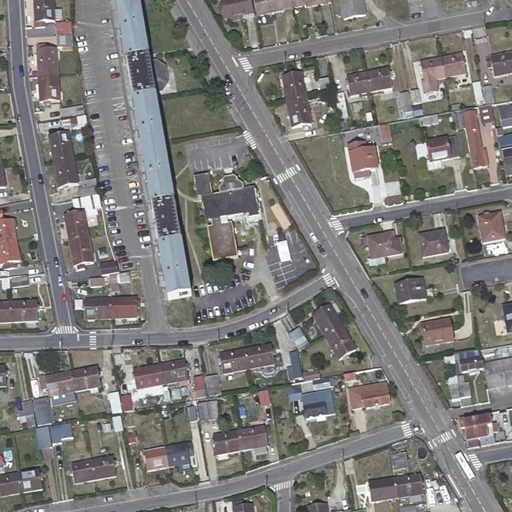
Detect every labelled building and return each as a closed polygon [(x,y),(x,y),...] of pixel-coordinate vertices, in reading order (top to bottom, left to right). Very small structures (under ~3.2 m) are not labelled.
[(55,21),(53,0),(33,0),(35,23),(55,21)] [(115,0),(118,12),(140,8),(138,0),(115,0)] [(221,0),(225,19),(226,18),(242,15),(253,13),(249,0),(221,0)] [(253,0),(257,16),(284,10),(284,8),(294,6),(293,0),(253,0)] [(340,0),(344,19),(366,15),(362,0),(340,0)] [(189,288),(155,93),(148,55),(140,8),(118,12),(169,300),(190,296),(189,288)] [(72,34),(57,35),(58,47),(72,46),(72,36),(72,34)] [(58,75),(56,49),(46,49),(37,50),(38,76),(58,75)] [(495,78),(511,74),(511,53),(491,58),(492,61),(487,61),(489,69),(493,68),(495,78)] [(155,54),(148,55),(155,93),(162,92),(169,82),(165,60),(155,54)] [(445,79),(466,75),(462,55),(441,59),(445,79)] [(445,79),(441,59),(420,63),(423,82),(421,82),(424,95),(438,92),(436,80),(445,79)] [(372,92),(393,88),(389,69),(368,73),(372,92)] [(283,77),(287,103),(307,99),(302,73),(283,77)] [(351,96),(372,92),(368,73),(348,77),(351,96)] [(59,101),(58,75),(38,76),(40,103),(59,101)] [(319,80),(321,96),(331,94),(328,79),(319,80)] [(483,89),(486,104),(495,103),(491,87),(483,89)] [(419,90),(411,92),(413,104),(421,103),(419,90)] [(408,92),(400,94),(404,113),(412,112),(408,92)] [(344,94),(336,95),(340,119),(348,117),(344,94)] [(287,103),(292,129),(312,125),(307,99),(287,103)] [(62,106),(63,113),(79,111),(78,103),(62,106)] [(492,105),(486,106),(480,107),(482,123),(494,120),(492,109),(492,105)] [(504,128),(511,126),(511,107),(500,109),(504,128)] [(475,108),(464,110),(474,168),(487,166),(485,151),(482,151),(475,108)] [(412,112),(404,113),(405,121),(413,119),(412,112)] [(457,131),(465,130),(462,114),(454,115),(457,131)] [(78,124),(63,127),(63,130),(75,128),(75,131),(88,128),(86,115),(77,116),(78,124)] [(434,115),(422,118),(423,127),(435,124),(434,115)] [(67,118),(61,119),(63,127),(78,124),(77,116),(67,118)] [(390,127),(381,128),(382,144),(391,143),(390,127)] [(497,137),(505,136),(504,128),(496,129),(497,137)] [(73,158),(68,132),(49,136),(54,162),(73,158)] [(511,134),(505,136),(497,137),(498,142),(499,147),(511,144),(511,134)] [(427,144),(430,165),(441,163),(460,160),(456,138),(427,144)] [(349,150),(353,177),(378,172),(375,153),(366,154),(365,147),(349,150)] [(511,154),(503,156),(506,176),(511,174),(511,154)] [(78,185),(73,158),(54,162),(59,188),(78,185)] [(443,171),(441,163),(430,165),(427,164),(429,174),(443,171)] [(198,197),(201,196),(213,194),(209,173),(194,176),(198,197)] [(218,190),(219,193),(243,189),(242,184),(232,178),(225,179),(218,190)] [(78,188),(79,195),(96,192),(94,179),(83,181),(84,187),(78,188)] [(201,196),(206,222),(209,221),(223,219),(251,214),(252,216),(262,214),(261,210),(259,211),(254,187),(243,189),(219,193),(213,194),(201,196)] [(87,211),(88,211),(97,209),(101,208),(98,196),(74,200),(75,209),(86,206),(87,211)] [(88,237),(83,211),(64,215),(69,241),(88,237)] [(478,218),(483,244),(505,241),(500,214),(478,218)] [(224,223),(223,219),(209,221),(209,225),(207,226),(213,260),(240,255),(234,221),(224,223)] [(0,243),(16,240),(13,220),(0,222),(0,243)] [(419,236),(423,258),(448,252),(444,231),(419,236)] [(368,260),(369,267),(384,264),(383,257),(402,254),(400,242),(395,242),(393,232),(367,237),(368,243),(371,259),(368,260)] [(93,263),(88,237),(69,241),(75,267),(75,266),(76,271),(84,269),(83,265),(93,263)] [(0,243),(0,258),(1,265),(3,265),(4,270),(14,268),(13,263),(20,261),(16,240),(0,243)] [(116,263),(100,265),(102,275),(110,274),(119,273),(116,263)] [(111,275),(112,286),(131,282),(129,272),(111,275)] [(99,277),(101,285),(109,284),(108,276),(99,277)] [(12,279),(13,288),(29,286),(27,277),(12,279)] [(395,284),(399,304),(434,298),(432,288),(424,290),(422,279),(395,284)] [(112,319),(138,318),(137,298),(111,299),(112,319)] [(85,319),(112,319),(111,299),(85,299),(85,319)] [(12,322),(38,321),(38,302),(11,303),(12,322)] [(0,322),(12,322),(11,303),(0,303),(0,322)] [(312,315),(326,338),(343,328),(329,305),(312,315)] [(511,305),(503,307),(508,333),(511,332),(511,305)] [(422,325),(426,346),(454,341),(450,320),(422,325)] [(326,338),(339,360),(356,350),(343,328),(326,338)] [(292,338),(300,352),(309,347),(301,333),(292,338)] [(249,370),(275,365),(271,346),(246,351),(249,370)] [(480,349),(459,353),(460,358),(458,358),(461,371),(468,370),(469,373),(476,372),(476,369),(484,367),(480,349)] [(222,374),(249,370),(246,351),(219,355),(222,374)] [(297,351),(289,352),(293,379),(301,378),(297,351)] [(511,357),(484,363),(488,388),(511,383),(511,357)] [(165,384),(189,380),(186,361),(161,365),(165,384)] [(138,389),(165,384),(161,365),(134,370),(138,389)] [(76,392),(102,387),(99,368),(72,373),(76,392)] [(344,374),(345,381),(376,375),(375,368),(344,374)] [(303,375),(304,381),(319,379),(318,371),(303,374),(303,375)] [(50,396),(76,392),(72,373),(47,377),(42,378),(44,389),(49,388),(50,396)] [(458,384),(461,398),(471,396),(468,381),(465,381),(463,373),(458,374),(459,384),(458,384)] [(217,375),(207,377),(210,396),(220,394),(217,375)] [(203,377),(194,378),(197,398),(206,397),(203,377)] [(349,391),(353,410),(363,408),(363,409),(390,404),(386,384),(376,386),(377,391),(372,391),(372,395),(361,397),(360,389),(349,391)] [(449,385),(452,399),(461,398),(458,384),(449,385)] [(259,394),(262,408),(272,406),(269,391),(259,394)] [(132,397),(120,398),(119,394),(110,395),(112,415),(133,413),(132,397)] [(303,407),(305,419),(326,416),(324,404),(322,404),(321,396),(303,399),(304,407),(303,407)] [(23,402),(28,427),(35,426),(31,401),(23,402)] [(35,403),(39,421),(48,419),(45,401),(35,403)] [(209,402),(200,403),(202,421),(212,419),(209,402)] [(197,404),(187,405),(190,422),(200,421),(197,404)] [(115,416),(118,430),(125,428),(123,414),(115,416)] [(468,449),(478,447),(478,442),(477,437),(473,419),(473,416),(473,414),(460,416),(461,424),(464,423),(468,449)] [(473,419),(477,437),(493,435),(490,416),(473,419)] [(70,423),(51,426),(53,445),(62,443),(61,441),(72,439),(70,423)] [(242,451),(268,446),(266,435),(265,429),(265,426),(239,431),(242,451)] [(37,429),(40,450),(51,448),(49,427),(37,429)] [(216,455),(242,451),(239,431),(213,436),(216,455)] [(169,467),(190,464),(187,444),(166,448),(169,467)] [(148,471),(169,467),(166,448),(145,451),(148,471)] [(113,457),(92,461),(95,480),(116,477),(113,457)] [(92,461),(70,464),(73,484),(95,480),(92,461)] [(21,493),(42,489),(39,470),(18,473),(21,493)] [(0,493),(0,496),(21,493),(18,473),(0,476),(0,493)] [(398,499),(424,494),(421,475),(395,479),(398,499)] [(372,503),(398,499),(395,479),(369,483),(372,503)]
